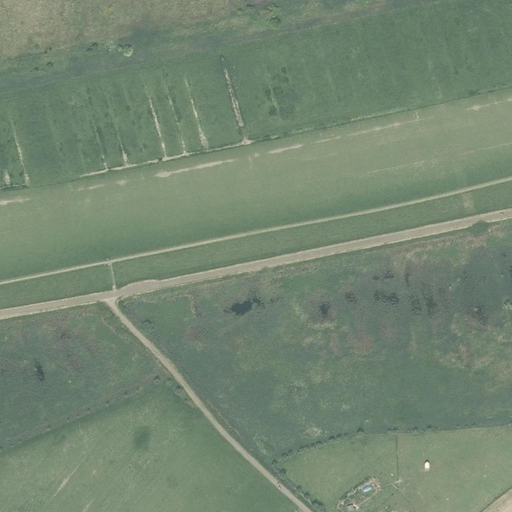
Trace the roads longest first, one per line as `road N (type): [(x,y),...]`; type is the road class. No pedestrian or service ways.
road 1 (track): [(0,305),(511,204)]
road 2 (track): [(316,511),(215,418),(108,288)]
